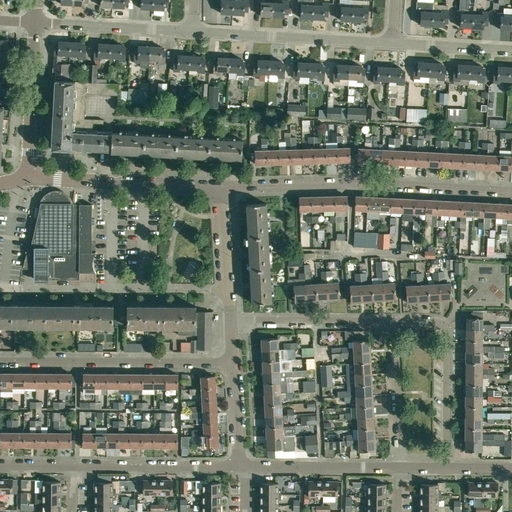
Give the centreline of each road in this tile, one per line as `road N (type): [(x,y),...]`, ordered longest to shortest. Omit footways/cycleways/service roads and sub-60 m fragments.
road 1 (residential): [(511,192),(221,187)]
road 2 (residential): [(232,363),(0,362)]
road 3 (residential): [(225,289),(0,286)]
road 4 (residential): [(392,42),(194,32)]
road 5 (residential): [(221,187),(26,179)]
road 6 (residential): [(446,468),(445,334),(430,321),(392,320)]
road 7 (residential): [(239,467),(72,466)]
road 8 (residential): [(392,320),(230,319)]
road 9 (residential): [(400,468),(239,467)]
road 10 (residential): [(194,32),(34,22)]
road 11 (residential): [(26,179),(34,22)]
road 12 (residential): [(392,320),(400,468)]
road 13 (residential): [(511,50),(392,42)]
